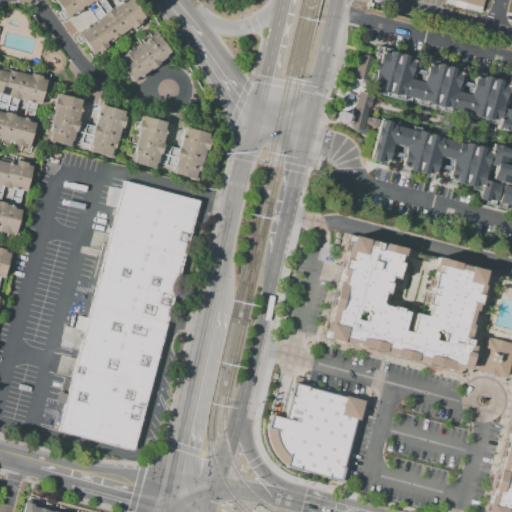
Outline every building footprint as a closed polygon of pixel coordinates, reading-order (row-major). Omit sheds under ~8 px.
[(62,21),(57,13),(61,10),(59,8),(57,7),(55,6),(54,3),(54,0),(97,0),(89,5),(88,3),(62,21)] [(78,35),(84,31),(82,29),(102,15),(101,14),(110,8),(111,9),(123,0),(124,2),(127,0),(132,0),(146,18),(138,23),(131,28),(130,27),(106,44),(107,46),(97,53),(95,51),(91,54),(78,35)] [(445,0),(484,0),(481,13),(444,4),(445,0)] [(157,33),(171,53),(158,61),(158,64),(150,70),(147,70),(142,73),(143,74),(136,79),(136,78),(127,83),(118,71),(119,70),(115,63),(121,59),(119,57),(129,50),(130,52),(157,33)] [(414,57),(408,79),(421,82),(424,72),(432,74),(434,64),(460,71),(455,92),(468,95),(470,85),(479,87),(481,76),(500,81),(501,80),(506,81),(508,73),(511,74),(511,132),(496,129),(493,125),(487,123),(488,121),(474,117),(470,114),(452,110),(451,113),(367,92),(375,59),(385,62),(388,51),(414,57)] [(359,53),(371,56),(365,81),(352,78),(359,53)] [(0,68),(29,76),(30,74),(41,77),(40,79),(46,80),(44,89),(43,89),(40,98),(41,98),(39,106),(35,105),(33,113),(23,110),(26,102),(18,100),(18,101),(7,98),(7,96),(0,94),(0,68)] [(69,147),(45,140),(53,111),(51,110),(54,99),(56,99),(57,95),(81,101),(69,147)] [(87,153),(91,136),(90,135),(92,126),(94,126),(97,113),(99,113),(101,105),(124,111),(123,115),(126,115),(122,130),(120,129),(112,159),(87,153)] [(0,113),(3,114),(3,112),(14,115),(14,117),(34,122),(27,146),(23,144),(22,148),(11,144),(11,142),(0,139),(0,113)] [(142,117),(165,123),(163,130),(165,130),(161,143),(163,143),(160,155),(158,154),(155,169),(130,163),(137,133),(135,132),(138,121),(140,121),(142,117)] [(446,183),(447,179),(445,178),(447,171),(436,168),(436,166),(435,166),(433,176),(400,168),(400,165),(397,165),(398,158),(393,157),(391,163),(386,162),(385,166),(377,164),(378,162),(369,160),(371,152),(369,152),(371,143),(374,144),(376,136),(374,136),(376,127),(378,128),(379,123),(408,130),(480,148),(481,144),(489,146),(490,144),(511,149),(508,158),(510,158),(508,166),(511,166),(511,177),(510,177),(507,187),(511,187),(511,207),(505,206),(505,209),(496,207),(498,196),(496,196),(493,207),(485,205),(486,201),(476,199),(478,191),(471,189),(471,188),(456,184),(456,186),(446,183)] [(183,128),(209,134),(208,139),(210,139),(207,151),(204,150),(197,181),(171,175),(175,159),(173,158),(176,147),(178,148),(183,128)] [(32,166),(25,193),(8,188),(7,189),(1,188),(1,186),(0,185),(0,158),(14,162),(15,160),(29,164),(29,165),(32,166)] [(121,181),(198,201),(133,451),(57,432),(121,181)] [(20,209),(14,234),(9,233),(9,234),(0,232),(0,202),(5,204),(5,205),(20,209)] [(349,235),(403,249),(395,280),(388,278),(381,304),(406,310),(400,330),(409,333),(414,314),(423,316),(438,259),(484,271),(463,352),(469,354),(467,360),(465,370),(460,369),(459,373),(322,337),(339,275),(349,235)] [(0,248),(6,250),(5,253),(10,254),(3,279),(0,278),(0,248)] [(484,336),(511,344),(506,366),(503,378),(475,371),(477,362),(484,336)] [(292,382),(359,400),(337,480),(281,464),(271,453),(265,436),(265,427),(268,415),(275,417),(282,419),(292,382)] [(511,511),(511,409),(490,494),(489,494),(484,511),(511,511)] [(20,511),(24,501),(33,504),(32,506),(53,511),(20,511)]
